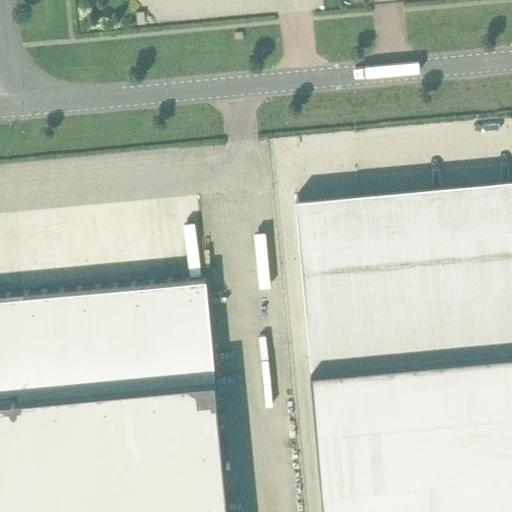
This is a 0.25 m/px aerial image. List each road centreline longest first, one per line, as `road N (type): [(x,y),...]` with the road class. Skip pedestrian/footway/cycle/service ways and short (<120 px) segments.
road 1 (unclassified): [(511,60),(10,106)]
road 2 (unknown): [(380,511),(354,188),(359,170),(380,160)]
road 3 (unknown): [(260,511),(242,191)]
road 4 (unknown): [(0,208),(242,191)]
road 5 (unknown): [(497,146),(511,274)]
